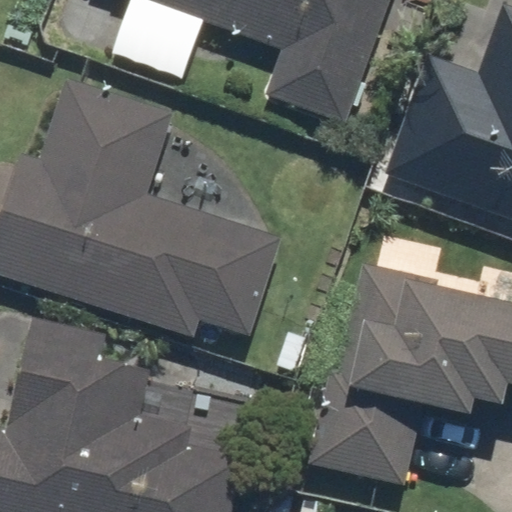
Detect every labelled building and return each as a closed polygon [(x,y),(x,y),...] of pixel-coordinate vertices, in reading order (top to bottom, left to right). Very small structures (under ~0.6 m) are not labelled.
[(340,132),(385,0),(110,0),(120,3),(100,63),(175,88),(195,31),(271,57),(255,103),(340,132)] [(418,63),(374,182),(511,232),(511,16),(494,10),(467,82),(418,63)] [(8,161),(0,185),(0,287),(185,346),(190,328),(240,344),(273,243),(140,201),(166,121),(57,86),(31,168),(8,161)] [(341,269),(294,471),(397,495),(415,419),(453,427),(456,413),(486,420),(491,399),(511,403),(511,318),(424,298),(426,289),(341,269)] [(0,511),(224,511),(236,464),(178,451),(183,432),(133,421),(143,377),(95,367),(100,343),(18,325),(0,405),(0,511)]
